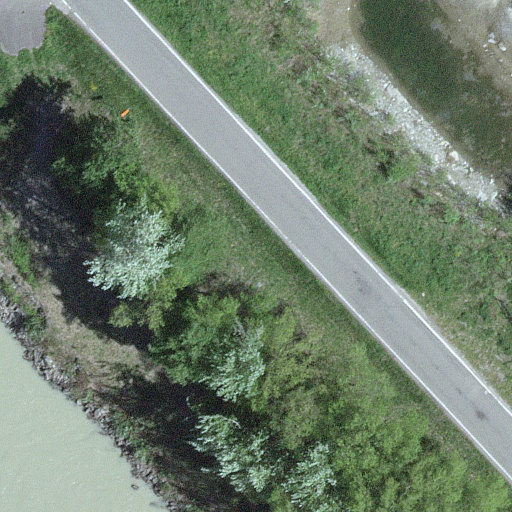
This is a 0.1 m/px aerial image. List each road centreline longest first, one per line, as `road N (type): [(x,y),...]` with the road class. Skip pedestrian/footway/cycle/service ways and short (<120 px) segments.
road 1 (unclassified): [(511,450),(94,0)]
road 2 (track): [(0,190),(70,267),(52,0)]
road 3 (track): [(449,0),(511,106)]
